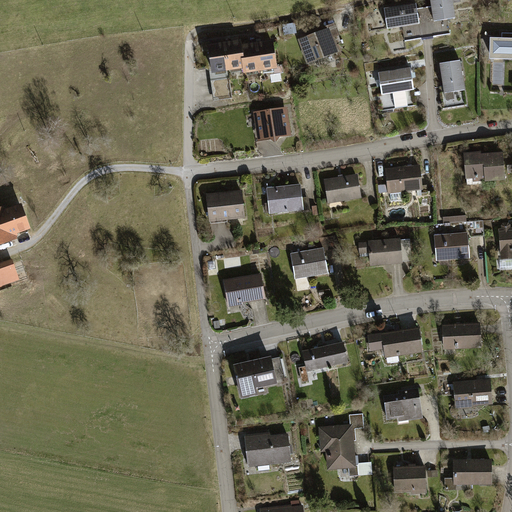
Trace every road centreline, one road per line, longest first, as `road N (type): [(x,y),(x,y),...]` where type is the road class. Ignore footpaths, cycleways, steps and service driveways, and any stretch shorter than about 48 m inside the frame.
road 1 (residential): [(511,128),(188,172)]
road 2 (residential): [(509,297),(391,304),(209,344)]
road 3 (track): [(188,172),(101,174),(28,249),(0,259)]
road 4 (track): [(190,41),(199,28),(293,19),(368,0)]
road 5 (residential): [(209,344),(188,172)]
road 6 (residential): [(232,511),(209,344)]
road 7 (residential): [(188,172),(190,41)]
